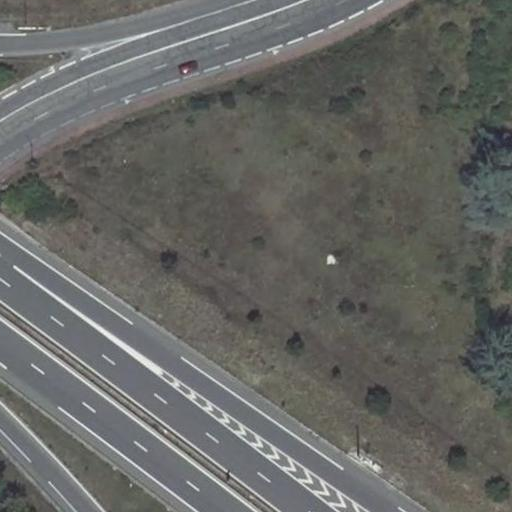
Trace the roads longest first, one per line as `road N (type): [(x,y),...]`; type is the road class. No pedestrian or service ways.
road 1 (trunk): [(390,511),(55,284),(0,279)]
road 2 (trunk): [(310,511),(0,279)]
road 3 (secondary): [(0,130),(93,81),(322,0)]
road 4 (trunk): [(322,0),(0,42)]
road 5 (trunk): [(0,341),(227,511)]
road 6 (trunk): [(0,419),(89,511)]
